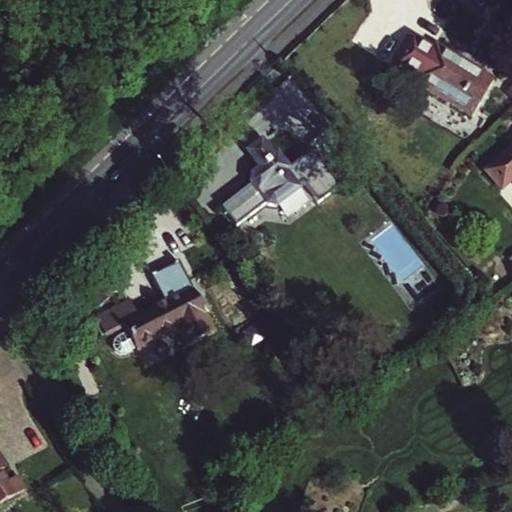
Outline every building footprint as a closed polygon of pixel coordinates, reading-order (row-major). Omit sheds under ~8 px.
[(414,79),(413,82),(471,117),(493,81),(434,45),(432,48),(414,37),(413,38),(395,67),(414,79)] [(341,187),(314,152),(292,168),(282,153),(278,154),(266,138),(247,152),(260,169),(254,173),(251,184),(253,186),(225,209),(238,229),(268,207),(271,209),(276,210),(301,191),(299,188),(306,183),(320,203),(341,187)] [(511,152),(503,161),(511,170),(511,152)] [(140,349),(142,353),(184,332),(192,347),(219,334),(191,281),(165,295),(170,305),(141,320),(133,304),(100,321),(109,338),(129,327),(132,333),(140,349)] [(140,349),(132,333),(125,336),(122,339),(120,343),(121,347),(123,351),(126,353),(130,353),(132,353),(140,349)] [(0,507),(26,493),(18,479),(8,485),(2,475),(7,472),(0,460),(0,507)]
